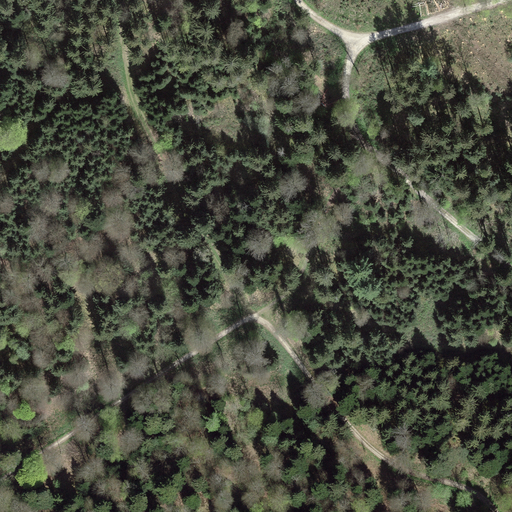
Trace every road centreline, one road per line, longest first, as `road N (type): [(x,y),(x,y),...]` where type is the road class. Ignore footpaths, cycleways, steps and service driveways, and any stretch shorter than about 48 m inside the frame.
road 1 (track): [(125,0),(127,69),(147,135),(255,317)]
road 2 (track): [(255,317),(279,334),(314,385),(388,461),(480,494),(495,511)]
road 3 (track): [(511,271),(415,191),(361,132),(347,104),(345,71),(367,40)]
road 4 (track): [(0,481),(255,317)]
road 5 (track): [(367,40),(496,0)]
